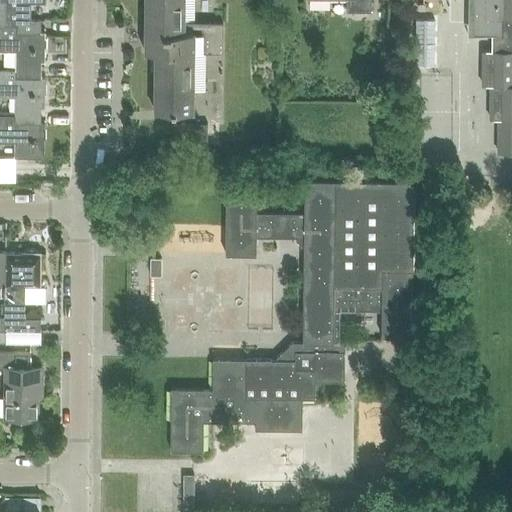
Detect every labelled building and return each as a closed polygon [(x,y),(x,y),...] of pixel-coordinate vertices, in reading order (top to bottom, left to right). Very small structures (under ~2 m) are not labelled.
[(16,31),(40,31),(40,20),(30,20),(30,3),(45,3),(45,0),(0,0),(0,1),(5,2),(5,24),(16,24),(16,31)] [(222,53),(223,23),(184,22),(183,0),(145,0),(145,52),(155,52),(154,111),(193,111),(193,52),(222,53)] [(346,0),(346,11),(371,11),(371,0),(346,0)] [(511,0),(472,0),(473,33),(492,34),(491,50),(482,50),(482,86),(490,86),(490,120),(498,120),(497,153),(511,153),(511,0)] [(417,15),(417,38),(437,38),(437,15),(417,15)] [(5,24),(0,24),(0,50),(15,51),(15,69),(16,69),(16,77),(45,77),(40,77),(40,61),(45,61),(45,31),(40,31),(16,31),(16,24),(5,24)] [(417,42),(417,66),(436,66),(437,42),(417,42)] [(16,69),(15,69),(0,69),(0,96),(15,96),(14,115),(15,115),(15,122),(44,123),(44,122),(39,122),(40,107),(44,107),(45,77),(16,77),(16,69)] [(15,115),(14,115),(0,114),(0,141),(15,142),(14,157),(44,157),(44,123),(15,122),(15,115)] [(172,145),(192,145),(207,145),(207,124),(172,124),(172,145)] [(226,187),(225,254),(256,254),(256,237),(303,238),(302,342),(292,342),(277,357),(277,360),(331,360),(331,381),(344,381),(344,341),(338,341),(339,310),(381,310),(380,336),(411,336),(413,181),(304,180),(303,213),(256,213),(256,188),(226,187)] [(183,268),(184,235),(158,234),(157,248),(168,248),(167,268),(183,268)] [(4,330),(5,330),(40,330),(40,318),(24,317),(24,286),(40,286),(41,251),(22,251),(22,253),(6,253),(6,250),(5,250),(5,286),(4,286),(4,316),(4,330)] [(150,276),(161,276),(161,259),(150,259),(150,276)] [(41,386),(42,367),(30,367),(30,352),(0,351),(0,368),(5,368),(4,417),(37,417),(37,386),(41,386)] [(277,360),(245,359),(212,359),(212,389),(170,389),(169,451),(202,451),(203,421),(254,422),(254,429),(301,430),(301,398),(314,398),(314,381),(331,381),(331,360),(277,360)] [(183,505),(182,511),(193,511),(194,505),(194,475),(183,475),(183,505)]
